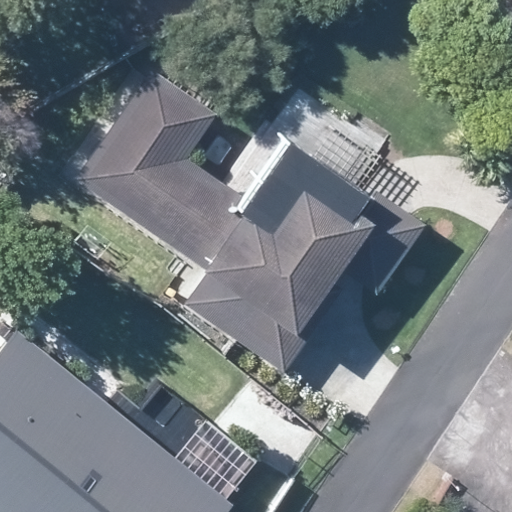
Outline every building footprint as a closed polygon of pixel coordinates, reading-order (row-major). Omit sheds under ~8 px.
[(46,66),(37,48),(18,58),(28,76),(46,66)] [(185,156),(216,111),(153,67),(77,178),(209,268),(186,301),(287,370),(344,285),(335,279),(343,265),(369,284),(380,290),(427,220),(412,209),(377,186),(373,191),(370,189),(360,183),(289,134),(246,197),(185,156)] [(130,279),(154,295),(167,277),(142,262),(130,279)] [(101,394),(19,328),(0,351),(0,511),(223,511),(233,500),(220,491),(101,394)] [(178,445),(227,484),(251,453),(203,414),(183,440),(178,445)]
